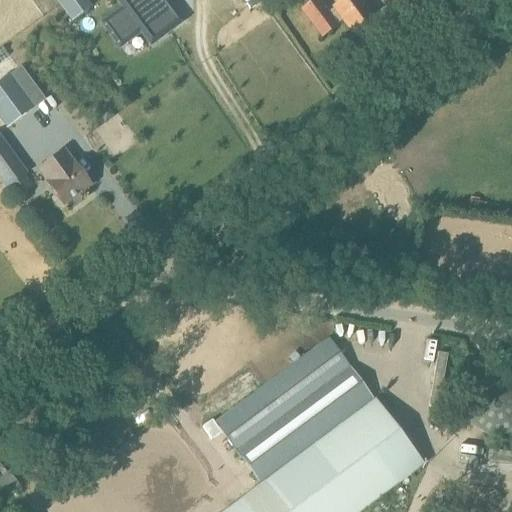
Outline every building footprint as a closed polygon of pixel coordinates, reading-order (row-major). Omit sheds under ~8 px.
[(127,0),(121,5),(140,29),(149,22),(159,34),(191,12),(180,0),(127,0)] [(339,0),(341,2),(332,9),(333,9),(327,13),(316,0),(315,0),(301,11),(321,38),(336,27),(335,25),(341,21),(350,34),(373,17),(360,0),(339,0)] [(68,132),(153,80),(138,57),(120,68),(110,53),(44,94),(68,132)] [(0,81),(0,114),(7,125),(33,106),(10,74),(0,81)] [(0,140),(0,174),(6,183),(21,172),(0,140)] [(37,171),(46,183),(46,182),(64,206),(65,205),(68,209),(72,209),(80,203),(81,199),(78,196),(91,187),(73,163),(71,164),(62,152),(37,171)] [(329,339),(214,424),(237,455),(352,370),(329,339)] [(352,370),(237,455),(258,485),(373,400),(374,399),(352,370)] [(258,485),(221,511),(362,511),(422,468),(373,400),(258,485)] [(0,485),(8,497),(18,489),(7,474),(0,478),(0,477),(0,478),(0,477),(0,485)] [(496,511),(511,511),(511,494),(503,491),(496,511)]
